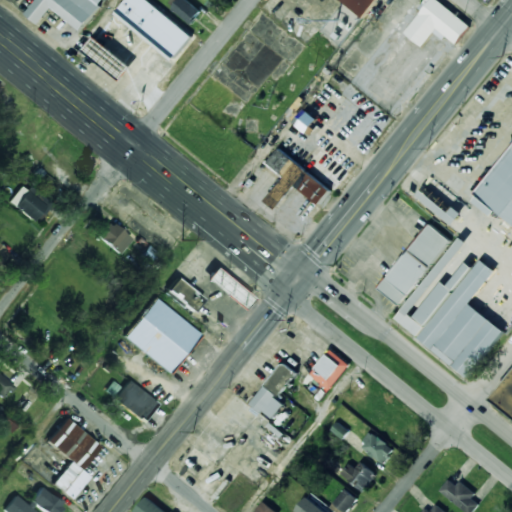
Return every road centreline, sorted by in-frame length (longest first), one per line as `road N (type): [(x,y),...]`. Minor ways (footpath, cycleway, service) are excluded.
road 1 (residential): [(0,310),(251,0)]
road 2 (residential): [(211,511),(0,339)]
road 3 (secondary): [(305,301),(511,473)]
road 4 (primary): [(0,38),(175,181)]
road 5 (residential): [(382,511),(511,355)]
road 6 (primary): [(111,511),(230,366)]
road 7 (primary): [(389,169),(503,28)]
road 8 (secondary): [(511,440),(375,326)]
road 9 (primary): [(175,181),(298,280)]
road 10 (primary): [(298,280),(389,169)]
